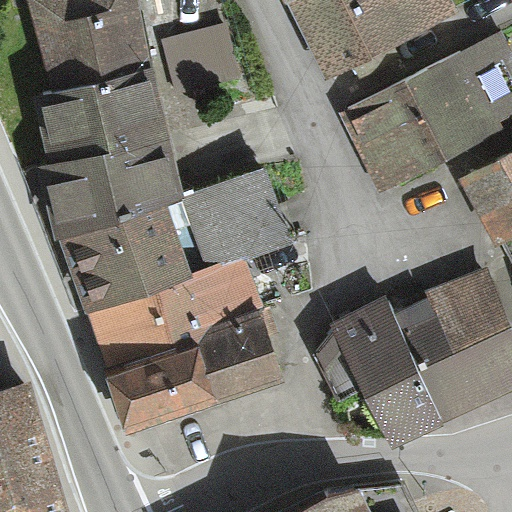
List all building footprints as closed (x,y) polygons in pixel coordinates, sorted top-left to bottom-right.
[(136,0),(29,0),(52,94),(153,69),(136,0)] [(439,0),(298,0),(331,64),(332,66),(351,56),(358,71),(398,51),(391,36),(444,9),(444,7),(439,0)] [(511,77),(495,42),(352,110),(386,181),(498,128),(491,114),(511,104),(511,77)] [(35,99),(52,162),(169,133),(153,69),(52,94),(35,99)] [(183,199),(169,133),(52,162),(36,168),(57,243),(166,204),(183,199)] [(511,151),(476,169),(511,243),(511,151)] [(265,169),(183,199),(210,272),(244,260),(293,243),(265,169)] [(192,277),(166,204),(57,243),(84,316),(90,312),(192,277)] [(210,272),(192,277),(90,312),(112,377),(201,347),(197,334),(260,313),(244,260),(210,272)] [(340,324),(315,353),(329,377),(355,366),(387,438),(511,381),(511,330),(488,277),(398,317),(391,301),(340,324)] [(284,383),(260,313),(197,334),(201,347),(112,377),(107,379),(126,436),(284,383)] [(66,511),(25,380),(0,386),(0,511),(66,511)] [(394,511),(391,505),(375,511),(368,511),(360,494),(319,511),(394,511)]
